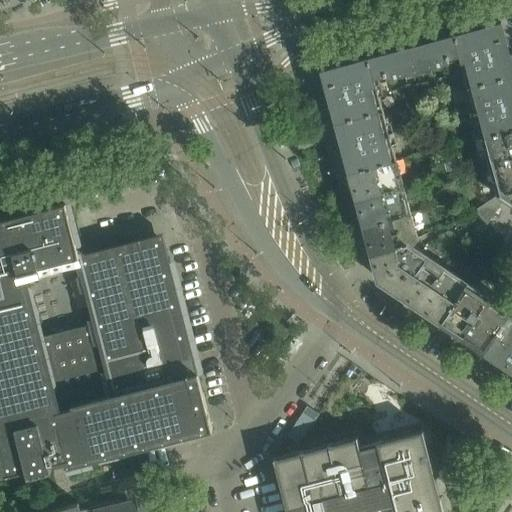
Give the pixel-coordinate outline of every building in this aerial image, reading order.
[(502,23),(456,35),(461,55),(460,55),(462,62),(509,49),(502,23)] [(456,35),(370,59),(375,77),(387,74),(388,77),(449,62),(449,58),(460,55),(461,55),(456,35)] [(511,61),(509,49),(462,62),(469,87),(511,75),(511,61)] [(370,59),(324,71),(330,96),(377,84),(375,77),(370,59)] [(511,75),(469,87),(476,112),(511,102),(511,75)] [(433,97),(428,80),(414,84),(418,101),(433,97)] [(377,84),(330,96),(337,120),(384,108),(377,84)] [(511,102),(476,112),(482,137),(511,129),(511,102)] [(384,108),(337,120),(344,145),(390,133),(384,108)] [(440,125),(436,114),(428,116),(431,128),(440,125)] [(511,129),(482,137),(488,161),(511,155),(511,129)] [(390,133),(344,145),(350,171),(397,158),(390,133)] [(511,155),(488,161),(497,195),(511,190),(511,155)] [(397,158),(350,171),(358,198),(405,185),(397,158)] [(405,185),(358,198),(365,225),(412,212),(405,185)] [(511,205),(511,190),(497,195),(486,203),(496,211),(504,200),(511,205)] [(456,208),(453,195),(442,197),(445,211),(456,208)] [(5,218),(0,219),(0,443),(8,474),(28,469),(29,475),(52,470),(50,461),(66,457),(68,466),(213,430),(165,234),(79,255),(66,203),(8,218),(6,216),(5,218)] [(412,212),(365,225),(372,252),(408,242),(416,240),(419,235),(412,212)] [(408,242),(372,252),(380,280),(395,290),(421,251),(408,242)] [(421,251),(395,290),(418,306),(445,268),(421,251)] [(445,268),(418,306),(441,322),(467,283),(445,268)] [(467,283),(441,322),(463,336),(489,297),(467,283)] [(489,297),(463,336),(485,351),(511,312),(489,297)] [(511,312),(485,351),(505,365),(511,355),(511,312)] [(443,511),(424,430),(405,434),(361,446),(358,436),(274,458),(276,466),(287,511),(443,511)] [(142,511),(139,495),(81,510),(79,503),(43,511),(142,511)]
